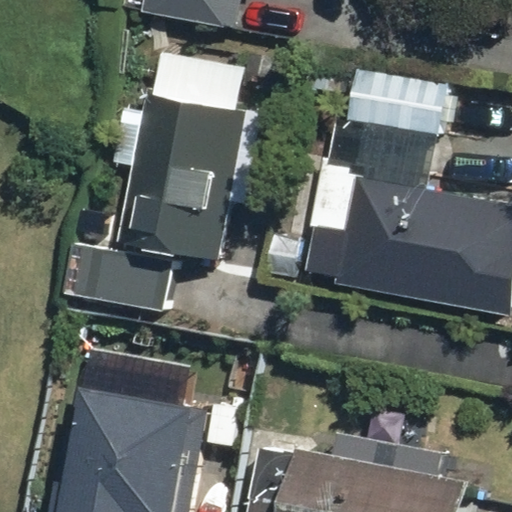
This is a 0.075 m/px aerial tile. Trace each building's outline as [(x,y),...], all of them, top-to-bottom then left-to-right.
[(162,0),(161,9),(237,22),(240,0),(162,0)] [(511,203),(436,189),(456,83),(366,67),(357,118),(345,115),(317,268),(355,275),(353,285),(511,313),(511,203)] [(228,258),(256,110),(158,91),(130,240),(228,258)] [(174,309),(184,258),(106,243),(96,294),(174,309)] [(202,511),(220,406),(93,384),(71,511),(202,511)] [(469,511),(477,477),(308,444),(294,511),(469,511)]
